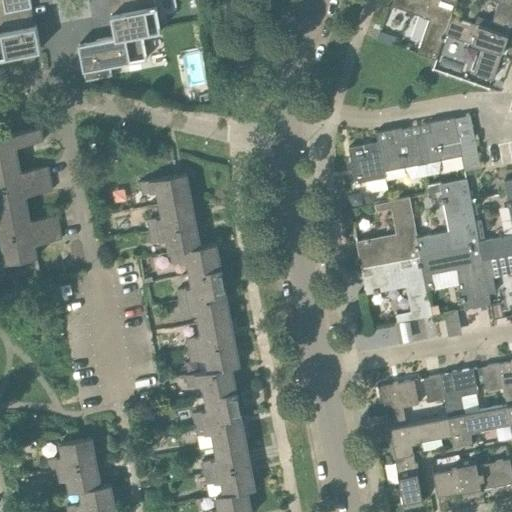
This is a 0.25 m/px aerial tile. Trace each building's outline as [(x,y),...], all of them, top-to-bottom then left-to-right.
[(0,0),(0,10),(23,6),(32,5),(31,0),(0,0)] [(155,0),(118,0),(121,12),(111,13),(116,36),(116,37),(142,32),(142,33),(161,29),(155,0)] [(457,2),(449,0),(393,0),(391,5),(430,19),(417,53),(436,59),(442,44),(452,14),(457,2)] [(511,24),(511,0),(498,0),(500,1),(492,21),(490,27),(509,34),(511,24)] [(26,26),(23,6),(0,10),(0,56),(40,49),(36,25),(26,26)] [(509,34),(490,27),(475,22),(452,14),(446,33),(442,44),(457,49),(460,38),(483,46),(474,73),(493,79),(509,34)] [(477,16),(475,22),(490,27),(492,21),(477,16)] [(377,38),(393,44),(396,36),(380,30),(377,38)] [(116,37),(116,36),(78,44),(85,80),(112,75),(110,65),(147,58),(142,33),(142,32),(116,37)] [(417,134),(423,163),(462,155),(465,170),(481,167),(475,139),(460,142),(455,116),(429,121),(431,131),(417,134)] [(378,141),(384,170),(423,163),(417,134),(404,136),(402,127),(376,132),(378,141)] [(0,136),(0,162),(19,158),(17,146),(43,141),(40,128),(0,136)] [(385,177),(384,170),(378,141),(349,147),(356,182),(366,180),(367,188),(373,192),(387,189),(385,177)] [(19,158),(0,162),(0,187),(50,177),(48,166),(21,171),(19,158)] [(158,190),(160,204),(191,198),(186,172),(141,181),(143,193),(158,190)] [(50,177),(0,187),(0,212),(29,207),(26,195),(53,190),(50,177)] [(417,236),(421,255),(479,244),(478,240),(466,178),(427,186),(428,193),(442,190),(449,230),(417,236)] [(511,233),(478,240),(479,244),(482,258),(511,253),(511,178),(504,180),(511,219),(511,218),(511,233)] [(351,206),(363,204),(361,198),(354,194),(349,195),(351,206)] [(421,255),(417,236),(410,196),(375,202),(377,210),(391,207),(397,240),(383,242),(382,235),(357,240),(361,266),(421,255)] [(191,198),(160,204),(163,216),(148,219),(150,231),(196,222),(191,198)] [(29,207),(0,212),(0,232),(1,237),(59,226),(57,214),(31,219),(29,207)] [(196,222),(150,231),(152,241),(167,239),(169,252),(200,246),(196,222)] [(59,226),(1,237),(6,262),(37,256),(35,244),(62,238),(59,226)] [(216,243),(200,246),(169,252),(172,263),(187,260),(189,273),(221,267),(216,243)] [(479,244),(421,255),(427,289),(435,287),(432,273),(456,268),(464,308),(490,303),(488,292),(482,258),(479,244)] [(511,253),(482,258),(488,292),(496,291),(493,276),(511,272),(511,253)] [(421,255),(361,266),(367,293),(406,285),(410,310),(396,313),(398,321),(432,314),(427,289),(421,255)] [(221,267),(189,273),(192,286),(178,288),(180,300),(226,292),(221,267)] [(226,292),(180,300),(182,312),(196,309),(198,322),(230,316),(226,292)] [(230,316),(198,322),(201,335),(187,337),(189,349),(235,340),(230,316)] [(235,340),(189,349),(191,360),(205,358),(208,369),(208,371),(232,367),(240,365),(235,340)] [(506,404),(507,404),(511,402),(511,359),(498,362),(506,404)] [(202,382),(205,396),(237,390),(232,367),(208,371),(208,369),(185,374),(187,385),(202,382)] [(448,414),(465,412),(462,395),(477,392),(473,367),(440,373),(448,415),(448,414)] [(381,385),(389,426),(406,423),(403,406),(419,403),(414,378),(381,385)] [(237,390),(205,396),(208,409),(193,412),(196,423),(242,414),(237,390)] [(448,414),(452,434),(454,445),(473,441),(470,430),(511,422),(507,404),(506,404),(465,412),(448,414)] [(242,414),(196,423),(198,434),(212,431),(215,445),(247,438),(242,414)] [(448,415),(406,423),(389,426),(395,456),(414,453),(412,442),(452,434),(448,414),(448,415)] [(156,445),(156,434),(147,434),(147,445),(156,445)] [(51,469),(96,461),(91,435),(60,442),(62,455),(48,458),(50,468),(51,469)] [(247,438),(215,445),(218,457),(203,460),(205,472),(252,462),(247,438)] [(414,453),(395,456),(404,503),(422,499),(414,453)] [(50,468),(48,458),(39,460),(41,470),(50,468)] [(511,469),(510,458),(477,464),(481,488),(511,481),(511,469)] [(476,459),(471,460),(458,463),(459,468),(433,473),(438,496),(463,491),(464,496),(482,493),(481,488),(477,464),(476,459)] [(96,461),(51,469),(52,480),(66,477),(69,492),(79,490),(79,489),(101,484),(96,461)] [(252,462),(205,472),(208,483),(222,480),(225,493),(247,488),(248,490),(257,488),(252,462)] [(67,511),(89,511),(115,507),(110,482),(101,484),(79,489),(79,490),(81,502),(67,505),(67,511)] [(247,488),(225,493),(217,495),(220,508),(205,511),(252,511),(248,490),(247,488)]
